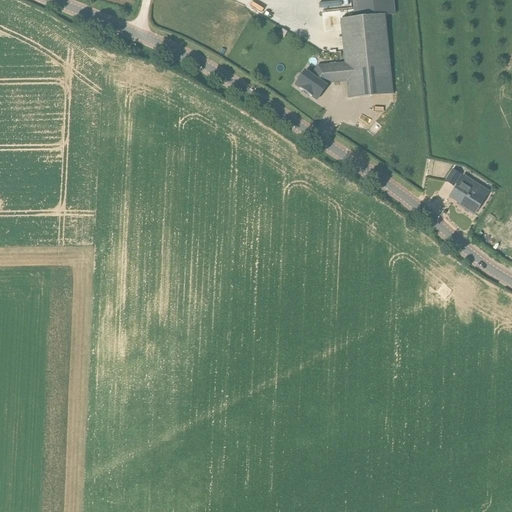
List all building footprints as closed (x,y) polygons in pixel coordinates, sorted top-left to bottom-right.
[(395,15),(392,0),(352,0),(355,18),(340,20),(344,64),(325,66),(326,70),(318,80),(325,85),(327,83),(346,81),(348,99),(392,95),(385,16),(395,15)] [(284,37),(287,32),(282,29),(279,34),(284,37)] [(327,86),(325,85),(318,80),(305,71),(302,75),(299,76),(297,79),(297,82),(295,86),(301,90),(303,91),(305,91),(306,91),(307,92),(308,93),(309,95),(308,95),(316,101),(327,86)] [(453,187),(461,175),(453,169),(445,181),(453,187)] [(474,215),(485,198),(460,181),(450,197),(466,207),(464,209),(474,215)]
